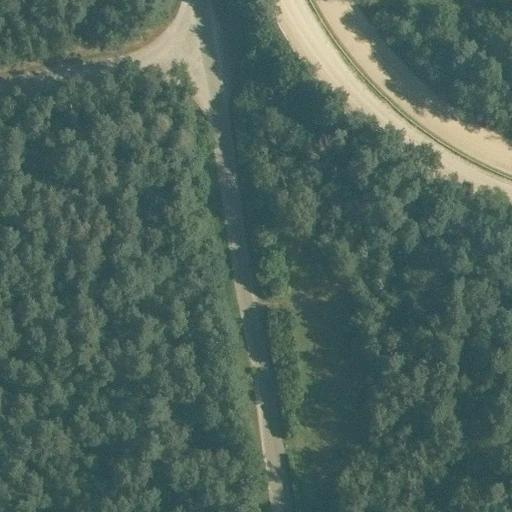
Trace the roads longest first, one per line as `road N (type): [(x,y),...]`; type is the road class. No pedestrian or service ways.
road 1 (unclassified): [(207,45),(283,511)]
road 2 (unclassified): [(207,45),(0,83)]
